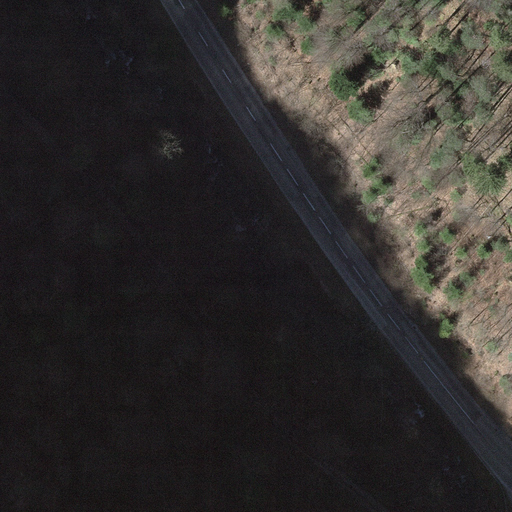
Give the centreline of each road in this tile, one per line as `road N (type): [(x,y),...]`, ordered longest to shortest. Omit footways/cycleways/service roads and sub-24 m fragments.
road 1 (track): [(0,83),(105,191),(222,352),(324,467),(376,511)]
road 2 (tertiary): [(180,0),(373,294),(511,465)]
